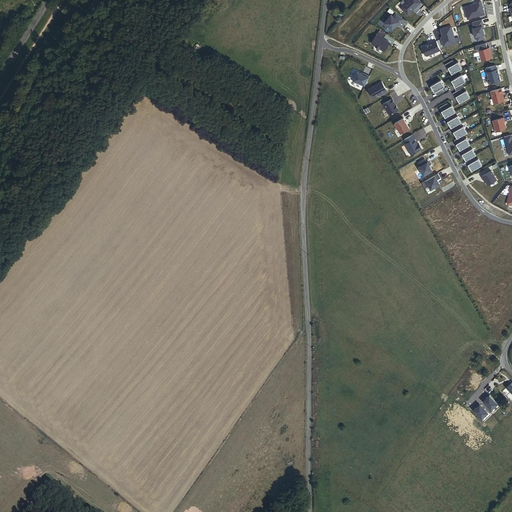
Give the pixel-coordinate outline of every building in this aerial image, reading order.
[(419,0),(408,0),(401,7),(408,15),(413,10),(412,9),(413,8),(414,9),(418,5),(418,4),(421,1),(419,0)] [(464,7),(468,19),(484,15),(480,0),(478,0),(476,1),(477,3),(464,7)] [(393,11),(384,22),(392,29),(396,25),(397,26),(403,19),(393,11)] [(482,19),(472,22),(473,27),(472,28),(476,42),(485,39),(484,35),(485,35),(483,28),(485,28),(482,19)] [(442,36),(439,36),(441,44),(442,44),(443,47),(460,42),(458,37),(455,38),(452,25),(440,28),(442,36)] [(385,34),(379,30),(370,44),(374,47),(378,50),(378,49),(381,52),(384,51),(389,42),(385,40),(382,39),(385,34)] [(440,50),(436,41),(432,42),(432,41),(428,43),(428,44),(421,47),(425,55),(427,55),(440,50)] [(490,47),(479,50),(482,60),(492,58),(490,52),(491,52),(490,47)] [(458,62),(448,67),(451,74),(461,68),(458,62)] [(497,64),(485,67),(489,83),(501,80),(497,64)] [(348,78),(365,85),(369,75),(353,68),(348,78)] [(461,74),(451,80),(455,87),(465,81),(461,74)] [(440,80),(430,86),(434,92),(444,86),(440,80)] [(382,81),(368,89),(373,98),(379,95),(379,97),(388,92),(382,81)] [(502,92),(501,88),(490,91),(494,103),(503,101),(503,99),(502,92)] [(466,90),(455,96),(459,103),(469,97),(466,90)] [(383,104),(389,115),(399,109),(392,98),(383,104)] [(455,112),(451,105),(441,111),(445,117),(451,114),(452,113),(455,112)] [(457,115),(447,121),(451,128),(456,124),(458,123),(461,122),(457,115)] [(503,117),(492,120),(496,132),(505,129),(505,128),(504,122),(504,121),(503,117)] [(410,128),(404,118),(395,123),(401,133),(410,128)] [(463,126),(453,132),(457,138),(459,136),(461,135),(467,132),(463,126)] [(405,138),(407,142),(405,143),(411,154),(422,147),(419,143),(418,143),(415,138),(413,134),(405,138)] [(508,155),(511,153),(511,136),(511,135),(503,138),(508,155)] [(470,144),(466,138),(456,144),(459,150),(465,147),(467,146),(470,144)] [(472,148),(462,154),(465,160),(476,155),(472,148)] [(425,158),(419,162),(421,166),(419,166),(424,175),(433,170),(430,165),(431,165),(429,161),(427,162),(425,158)] [(478,158),(467,164),(471,171),(481,165),(478,158)] [(480,173),(486,183),(489,183),(496,179),(489,167),(480,173)] [(422,183),(425,188),(428,186),(430,190),(440,184),(439,181),(442,179),(438,173),(422,183)] [(469,376),(455,388),(461,395),(475,383),(469,376)] [(483,401),(491,409),(498,403),(489,395),(483,401)] [(474,410),(482,418),(488,412),(480,404),(474,410)]
